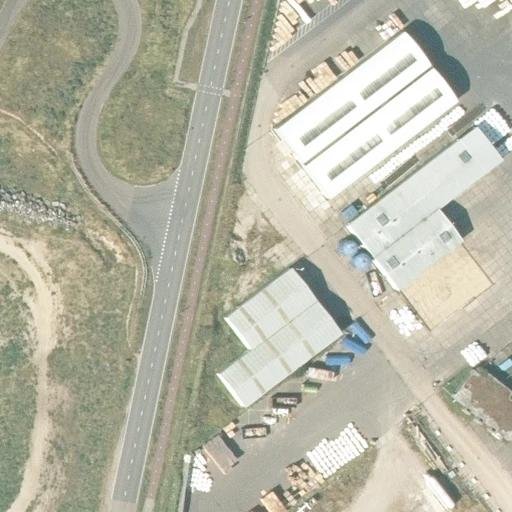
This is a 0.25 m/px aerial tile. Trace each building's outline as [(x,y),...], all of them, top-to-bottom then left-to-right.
[(399,32),(271,129),(305,173),(305,174),(306,175),(307,176),(315,186),(315,187),(324,199),(326,197),(327,196),(452,102),(425,67),(399,32)] [(342,224),(343,225),(369,260),(392,290),(457,241),(432,208),(496,160),(471,127),(398,183),(350,219),(342,224)] [(286,269),(222,318),(246,349),(214,374),(239,407),(335,334),(286,269)] [(0,341),(0,511),(53,511),(82,378),(0,341)] [(500,372),(509,365),(504,358),(494,365),(500,372)] [(511,395),(473,365),(449,397),(461,407),(459,410),(466,416),(469,411),(476,417),(473,421),(480,426),(483,422),(490,428),(487,432),(494,438),(494,437),(497,439),(500,435),(506,440),(511,432),(511,395)]
